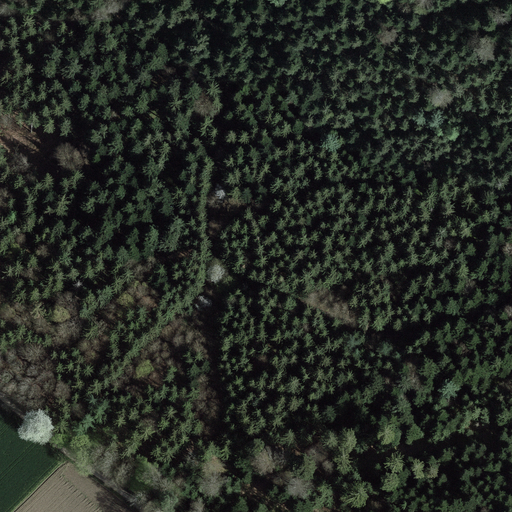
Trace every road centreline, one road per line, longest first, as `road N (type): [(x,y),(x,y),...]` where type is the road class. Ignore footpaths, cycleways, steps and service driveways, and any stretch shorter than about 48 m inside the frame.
road 1 (track): [(511,316),(478,329),(382,342),(280,313),(230,289),(203,260),(223,103),(201,0)]
road 2 (track): [(59,446),(203,260)]
road 3 (track): [(138,511),(0,393)]
